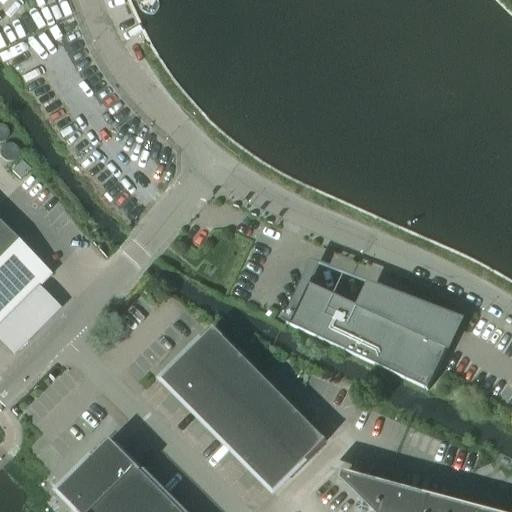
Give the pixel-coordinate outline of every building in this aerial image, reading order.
[(21,162),(11,172),(19,180),(29,170),(21,162)] [(50,277),(0,227),(0,326),(38,288),(43,284),(50,277)] [(286,323),(287,324),(429,390),(441,365),(445,367),(465,326),(469,319),(315,261),(287,321),(286,323)] [(41,286),(0,326),(0,340),(10,351),(58,304),(41,286)] [(214,329),(162,381),(173,392),(177,388),(193,404),(241,356),(214,329)] [(241,356),(193,404),(194,405),(190,409),(198,417),(202,413),(219,430),(215,434),(218,437),(270,385),(241,356)] [(270,385),(218,437),(223,443),(227,439),(244,456),(240,460),(246,466),(298,414),(270,385)] [(298,414),(246,466),(249,468),(253,465),(270,482),(266,485),(271,491),(324,439),(298,414)] [(81,511),(88,511),(135,466),(130,461),(126,465),(113,452),(117,448),(111,442),(81,472),(84,474),(64,494),(81,511)] [(135,466),(88,511),(141,511),(161,492),(156,487),(152,491),(134,474),(138,470),(135,466)] [(476,511),(347,478),(345,483),(341,479),(339,479),(364,504),(363,509),(372,511),(476,511)] [(161,492),(141,511),(172,511),(160,499),(164,495),(161,492)]
